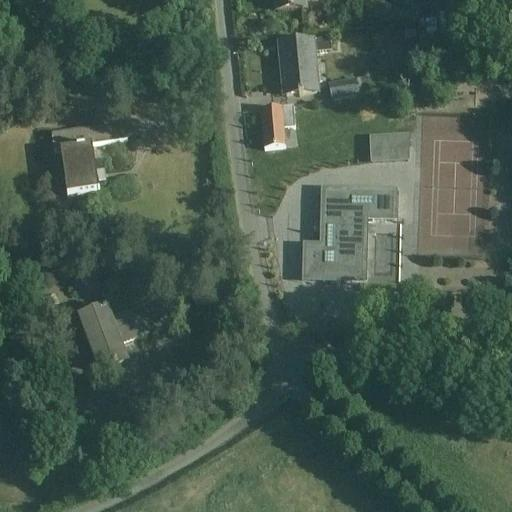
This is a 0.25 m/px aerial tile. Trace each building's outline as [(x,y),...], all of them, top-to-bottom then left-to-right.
[(303,0),(275,0),(276,14),(304,11),(303,0)] [(310,44),(299,45),(279,47),(284,99),(315,96),(310,44)] [(328,87),(332,105),(359,100),(359,98),(367,96),(364,82),(357,84),(356,82),(328,87)] [(264,153),(284,151),(285,151),(284,133),(295,132),(293,110),(280,111),(260,113),(264,153)] [(92,149),(127,144),(124,126),(51,137),(54,156),(61,155),(67,200),(100,195),(92,149)] [(395,184),(395,176),(371,175),(371,184),(395,184)] [(307,251),(306,282),(362,283),(363,254),(364,220),(381,220),(382,220),(391,220),(393,220),(394,196),(346,195),(346,196),(345,196),(325,195),(325,223),(324,252),(307,251)] [(119,347),(163,331),(154,308),(111,324),(106,312),(80,322),(100,376),(123,367),(123,368),(127,367),(119,347)]
